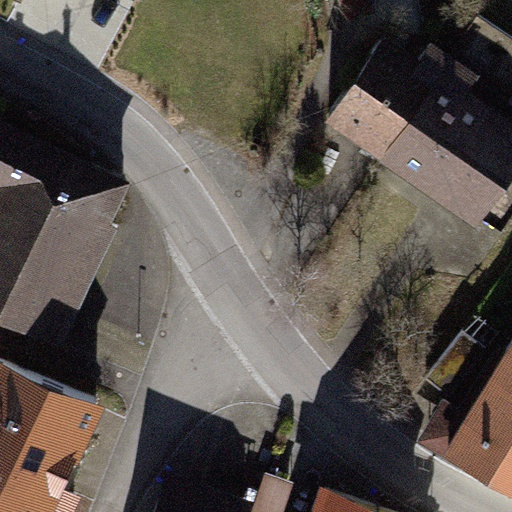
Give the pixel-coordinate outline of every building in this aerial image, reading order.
[(426,55),(392,31),(328,120),(484,232),(511,193),(511,39),(481,17),(456,52),(438,39),(426,55)] [(0,305),(69,339),(147,178),(0,107),(0,305)] [(429,435),(511,482),(511,341),(473,408),(452,396),(429,435)] [(0,511),(59,511),(113,398),(0,344),(0,511)] [(389,511),(324,490),(316,511),(258,511),(262,501),(165,469),(150,511),(389,511)]
